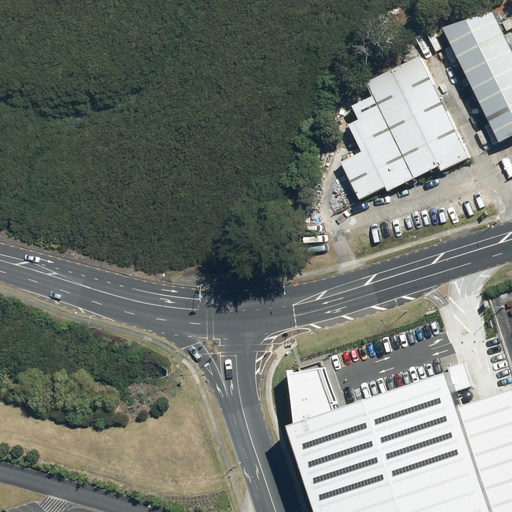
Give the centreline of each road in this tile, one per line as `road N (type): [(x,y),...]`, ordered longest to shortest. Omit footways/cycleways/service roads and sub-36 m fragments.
road 1 (secondary): [(221,309),(302,304),(511,241)]
road 2 (unknown): [(439,263),(445,333),(423,351),(328,379)]
road 3 (secondary): [(0,260),(167,304)]
road 4 (secondary): [(247,428),(167,304)]
road 5 (secondary): [(247,428),(221,309)]
